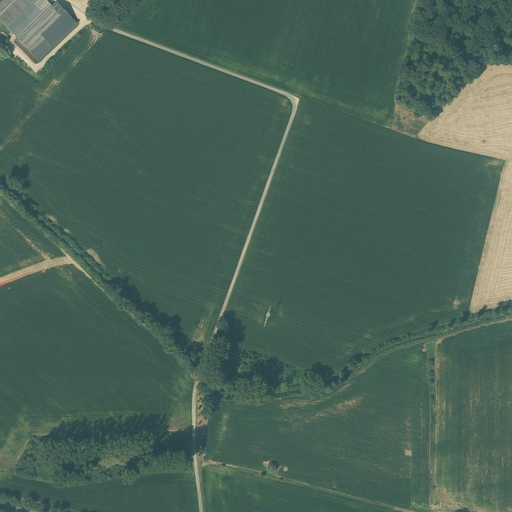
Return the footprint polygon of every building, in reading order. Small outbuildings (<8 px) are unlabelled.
[(28,6),(23,0),(2,0),(0,2),(0,8),(12,21),(28,6)] [(55,0),(54,0),(50,4),(63,18),(29,51),(38,60),(77,22),(55,0)] [(50,4),(45,0),(34,0),(33,2),(42,12),(50,4)] [(12,21),(6,27),(16,38),(42,12),(33,2),(28,6),(12,21)] [(42,12),(16,38),(29,51),(63,18),(50,4),(42,12)] [(12,21),(0,8),(0,21),(2,23),(6,27),(12,21)] [(5,33),(2,32),(0,32),(0,43),(0,44),(4,44),(7,42),(8,39),(8,35),(5,33)]
